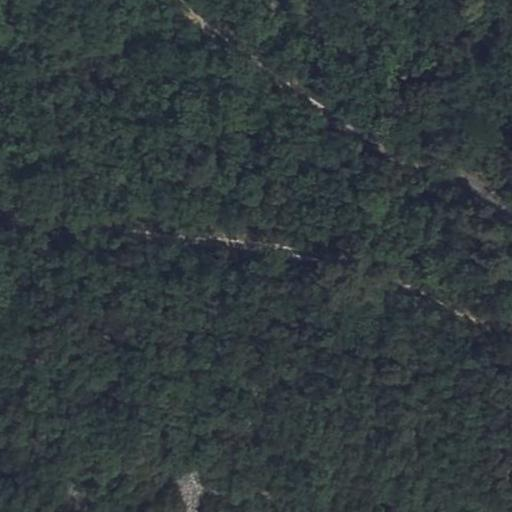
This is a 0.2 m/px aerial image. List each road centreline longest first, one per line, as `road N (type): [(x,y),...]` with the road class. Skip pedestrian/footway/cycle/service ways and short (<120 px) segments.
road 1 (track): [(511,332),(468,324),(351,267),(234,245),(15,227)]
road 2 (track): [(180,0),(258,81),(511,213)]
